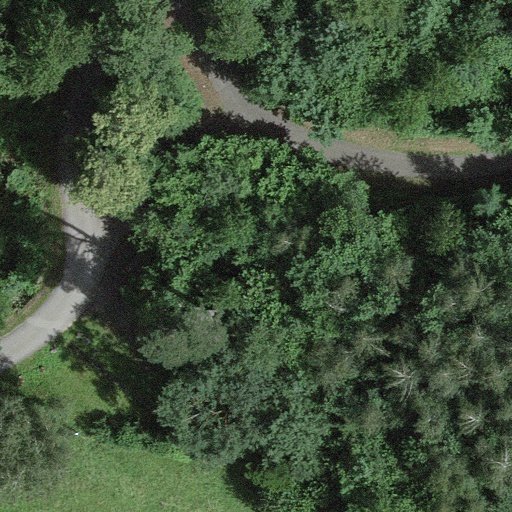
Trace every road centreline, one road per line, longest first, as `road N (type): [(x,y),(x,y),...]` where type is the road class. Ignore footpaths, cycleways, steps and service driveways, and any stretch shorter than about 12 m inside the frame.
road 1 (unclassified): [(185,0),(218,70),(259,122),(313,147),(389,165),(511,158)]
road 2 (track): [(87,262),(78,153),(84,112),(121,28),(151,0)]
road 3 (track): [(87,262),(159,161),(208,134),(259,122)]
road 4 (track): [(0,359),(56,319),(87,262)]
